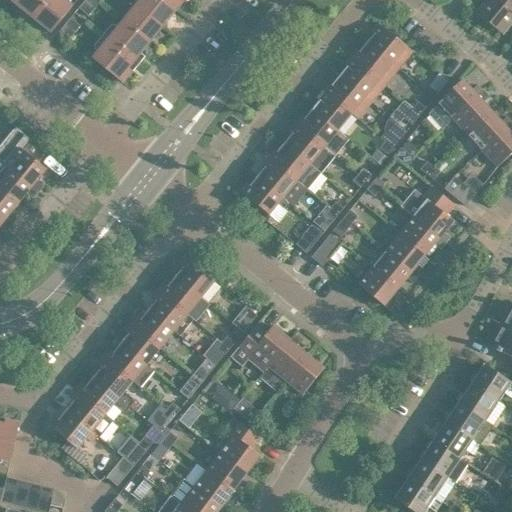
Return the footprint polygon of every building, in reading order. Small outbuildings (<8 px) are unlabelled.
[(18,0),(16,3),(32,17),(46,0),(18,0)] [(46,0),(32,17),(50,31),(72,4),(66,0),(46,0)] [(93,7),(84,0),(82,0),(78,6),(88,15),(93,7)] [(137,0),(135,3),(162,25),(175,9),(164,0),(137,0)] [(164,0),(175,9),(182,0),(164,0)] [(511,0),(486,0),(477,11),(502,30),(511,17),(511,0)] [(121,20),(148,42),(162,25),(135,3),(121,20)] [(70,16),(65,23),(74,31),(80,24),(70,16)] [(107,38),(133,60),(148,42),(121,20),(107,38)] [(59,29),(69,37),(74,31),(65,23),(59,29)] [(366,41),(397,67),(410,49),(380,24),(366,41)] [(92,56),(118,78),(133,60),(107,38),(92,56)] [(352,58),(384,84),(397,67),(366,41),(352,58)] [(338,74),(370,100),(384,84),(352,58),(338,74)] [(433,79),(442,85),(447,79),(439,72),(433,79)] [(350,112),(357,117),(370,100),(338,74),(325,91),(350,112)] [(477,83),(471,89),(461,78),(437,101),(427,113),(441,128),(452,117),(476,95),(482,89),(477,83)] [(491,111),(482,101),(488,95),(482,89),(476,95),(452,117),(467,133),(491,111)] [(311,108),(337,129),(350,112),(325,91),(311,108)] [(417,100),(411,106),(419,113),(425,106),(417,100)] [(419,113),(411,106),(406,113),(414,119),(419,113)] [(297,125),(333,154),(347,138),(337,129),(311,108),(297,125)] [(506,115),(500,121),(491,111),(467,133),(481,149),(511,121),(506,115)] [(511,151),(511,133),(511,132),(511,121),(481,149),(496,166),(511,151)] [(284,141),(320,171),(334,155),(333,154),(297,125),(284,141)] [(0,145),(0,159),(5,163),(37,190),(41,185),(41,182),(36,178),(45,167),(37,161),(46,151),(16,126),(0,145)] [(389,133),(384,140),(392,146),(397,140),(389,133)] [(387,153),(392,146),(384,140),(379,146),(387,153)] [(270,158),(307,188),(320,171),(284,141),(270,158)] [(370,155),(379,162),(384,156),(376,149),(370,155)] [(410,159),(397,149),(393,154),(406,164),(410,159)] [(256,175),(293,205),(307,188),(270,158),(256,175)] [(419,168),(426,173),(432,165),(426,160),(419,168)] [(0,187),(17,201),(26,191),(31,195),(33,195),(37,190),(5,163),(0,170),(0,187)] [(432,165),(426,173),(432,178),(439,170),(432,165)] [(357,173),(365,179),(370,173),(362,166),(357,173)] [(359,186),(365,179),(357,173),(351,179),(359,186)] [(293,205),(256,175),(242,192),(268,213),(277,202),(282,207),(287,201),(293,205)] [(371,182),(379,188),(384,182),(376,175),(371,182)] [(443,187),(464,205),(473,194),(451,177),(443,187)] [(373,195),(379,188),(371,182),(365,188),(373,195)] [(412,216),(444,242),(450,236),(443,231),(452,220),(445,213),(453,203),(431,185),(421,196),(420,197),(411,190),(399,205),(412,216)] [(9,212),(17,201),(0,187),(0,215),(10,223),(14,218),(14,216),(9,212)] [(334,200),(329,207),(337,213),(343,207),(334,200)] [(332,220),(337,213),(329,207),(324,213),(332,220)] [(343,215),(351,221),(357,215),(349,208),(343,215)] [(6,228),(10,223),(0,215),(0,225),(3,228),(6,228)] [(338,238),(351,221),(343,215),(330,232),(338,238)] [(412,216),(399,232),(424,254),(433,243),(440,248),(444,242),(412,216)] [(295,243),(305,252),(322,232),(311,223),(295,243)] [(399,232),(385,249),(417,275),(422,269),(416,264),(424,254),(399,232)] [(310,256),(318,262),(334,243),(326,236),(310,256)] [(385,249),(371,266),(397,287),(406,277),(412,282),(417,275),(385,249)] [(214,279),(184,254),(178,262),(182,265),(174,275),(200,296),(214,279)] [(357,283),(383,304),(389,309),(394,303),(388,298),(397,287),(371,266),(357,283)] [(186,313),(200,296),(174,275),(166,284),(162,281),(156,288),(186,313)] [(147,308),(173,330),(178,334),(192,317),(186,313),(156,288),(150,295),(155,299),(147,308)] [(511,301),(511,302),(500,323),(511,329),(511,301)] [(242,314),(251,321),(256,314),(248,307),(242,314)] [(129,322),(159,346),(173,330),(147,308),(139,318),(135,314),(129,322)] [(119,342),(145,363),(159,346),(129,322),(123,329),(127,332),(119,342)] [(511,329),(500,323),(489,344),(511,356),(511,358),(507,367),(511,370),(511,329)] [(263,371),(289,339),(272,325),(265,333),(255,324),(230,356),(241,365),(247,358),(263,371)] [(300,338),(294,333),(289,339),(263,371),(259,376),(276,390),(284,379),(306,353),(295,344),(300,338)] [(221,341),(229,347),(234,341),(226,334),(221,341)] [(223,354),(229,347),(221,341),(215,347),(223,354)] [(101,355),(132,380),(139,386),(152,369),(145,363),(119,342),(112,351),(107,348),(101,355)] [(306,353),(284,379),(302,393),(323,367),(306,353)] [(134,398),(123,390),(132,380),(101,355),(96,362),(100,366),(92,375),(128,405),(134,398)] [(207,358),(193,374),(201,381),(215,364),(207,358)] [(483,362),(470,382),(497,401),(503,392),(510,397),(511,394),(511,383),(510,382),(510,381),(483,362)] [(201,381),(193,374),(180,391),(188,398),(201,381)] [(104,413),(113,403),(123,411),(128,405),(92,375),(84,385),(80,381),(74,388),(104,413)] [(470,382),(457,401),(485,420),(490,411),(498,416),(504,406),(497,401),(470,382)] [(115,422),(104,413),(74,388),(68,396),(73,399),(65,409),(91,430),(101,438),(115,422)] [(210,396),(202,390),(177,420),(185,426),(189,429),(202,411),(200,409),(205,403),(210,396)] [(226,402),(233,407),(239,399),(233,394),(226,402)] [(246,404),(239,399),(233,407),(239,412),(246,404)] [(166,408),(174,414),(179,408),(171,401),(166,408)] [(457,401),(444,420),(479,444),(492,425),(485,420),(457,401)] [(169,421),(174,414),(166,408),(160,414),(169,421)] [(46,422),(77,447),(91,430),(65,409),(57,418),(53,415),(46,422)] [(223,428),(231,434),(219,451),(246,471),(259,453),(251,447),(259,436),(232,416),(223,428)] [(163,437),(172,443),(185,426),(177,420),(165,435),(163,437)] [(444,420),(432,439),(459,458),(465,449),(472,454),(479,444),(444,420)] [(0,471),(6,473),(17,426),(0,421),(0,471)] [(264,432),(270,438),(277,430),(270,424),(264,432)] [(144,435),(138,441),(146,448),(152,441),(158,443),(163,437),(165,435),(154,426),(146,436),(144,435)] [(163,437),(158,443),(149,454),(150,454),(158,460),(172,443),(163,437)] [(419,458),(447,477),(454,482),(467,463),(459,458),(432,439),(419,458)] [(141,454),(146,448),(138,441),(133,448),(141,454)] [(125,458),(133,464),(138,458),(130,451),(125,458)] [(219,451),(206,469),(233,488),(246,471),(219,451)] [(136,470),(144,477),(158,460),(150,454),(149,454),(136,470)] [(122,456),(106,476),(116,485),(133,465),(122,456)] [(406,477),(434,496),(441,501),(454,482),(447,477),(419,458),(406,477)] [(497,472),(484,464),(480,471),(492,480),(497,472)] [(193,486),(220,506),(233,488),(206,469),(193,486)] [(122,487),(130,494),(144,477),(136,470),(122,487)] [(5,476),(3,487),(0,500),(12,502),(17,479),(5,476)] [(393,497),(415,511),(423,511),(427,506),(435,511),(441,501),(434,496),(406,477),(393,497)] [(29,482),(17,479),(12,502),(24,505),(29,482)] [(183,479),(170,496),(180,503),(192,511),(215,511),(220,506),(193,486),(183,479)] [(41,484),(29,482),(24,505),(36,508),(41,484)] [(53,487),(41,484),(36,508),(48,511),(51,496),(53,487)] [(507,488),(499,484),(493,495),(501,500),(507,488)] [(61,511),(64,499),(51,496),(48,511),(52,511),(61,511)] [(192,511),(180,503),(170,496),(158,511),(192,511)] [(114,497),(109,504),(117,510),(122,504),(114,497)]
